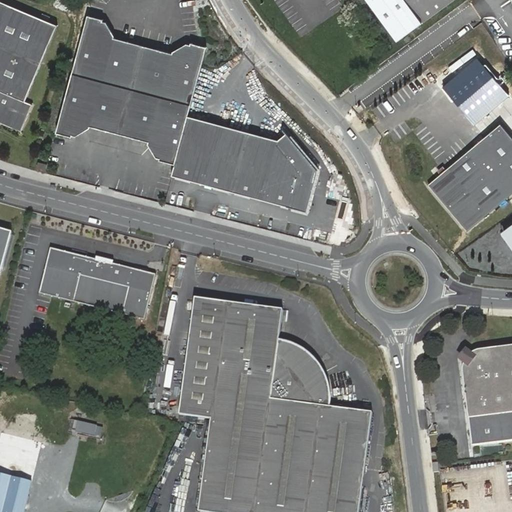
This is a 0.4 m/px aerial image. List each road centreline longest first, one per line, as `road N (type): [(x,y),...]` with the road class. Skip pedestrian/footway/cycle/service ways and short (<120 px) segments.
road 1 (unknown): [(370,511),(371,419),(349,369),(304,317),(281,303),(202,287),(189,268),(216,196),(292,211),(307,211),(319,196),(319,158),(235,85),(258,36)]
road 2 (residential): [(0,184),(327,268)]
road 3 (unknown): [(156,226),(153,255),(141,262),(57,240),(35,245),(7,372)]
road 4 (residential): [(232,0),(360,148),(379,188)]
road 5 (unknown): [(330,113),(493,1)]
road 6 (residential): [(422,511),(406,382)]
